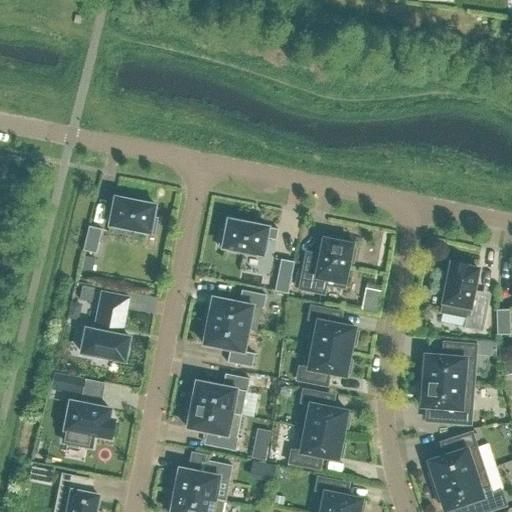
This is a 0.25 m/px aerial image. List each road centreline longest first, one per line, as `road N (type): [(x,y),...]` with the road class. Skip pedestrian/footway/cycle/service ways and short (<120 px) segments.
road 1 (residential): [(202,163),(132,511)]
road 2 (residential): [(417,206),(388,384),(391,447),(408,511)]
road 3 (residential): [(202,163),(417,206)]
road 4 (residential): [(70,138),(202,163)]
